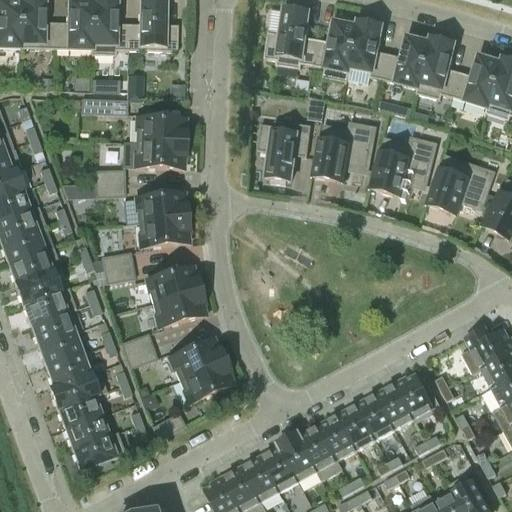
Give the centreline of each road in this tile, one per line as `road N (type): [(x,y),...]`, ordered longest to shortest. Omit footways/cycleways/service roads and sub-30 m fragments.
road 1 (residential): [(508,290),(447,250),(365,224),(214,199)]
road 2 (residential): [(278,419),(508,290)]
road 3 (residential): [(214,199),(227,310),(278,419)]
road 4 (residential): [(97,511),(278,419)]
road 5 (residential): [(222,0),(214,199)]
road 6 (residential): [(511,40),(367,0)]
road 7 (residential): [(0,381),(49,511)]
